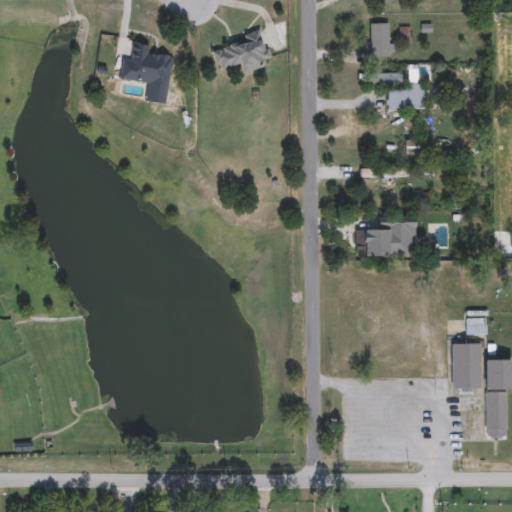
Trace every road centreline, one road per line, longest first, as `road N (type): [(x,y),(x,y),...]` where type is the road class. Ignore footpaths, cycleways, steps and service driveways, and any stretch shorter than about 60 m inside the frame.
road 1 (residential): [(0,479),(511,480)]
road 2 (residential): [(296,481),(307,0)]
